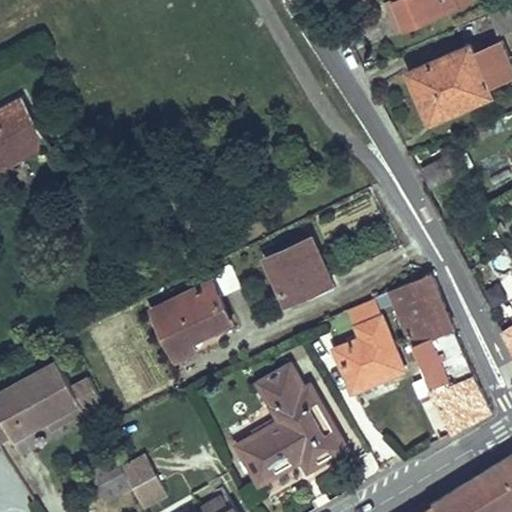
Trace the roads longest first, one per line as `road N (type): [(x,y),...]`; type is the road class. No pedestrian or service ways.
road 1 (residential): [(511,379),(380,132),(297,0)]
road 2 (tertiary): [(366,511),(511,424)]
